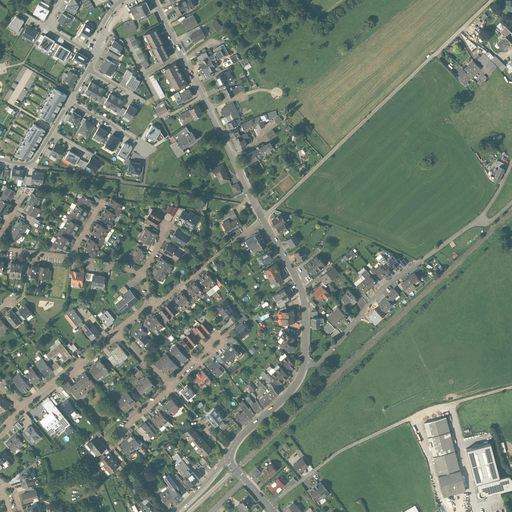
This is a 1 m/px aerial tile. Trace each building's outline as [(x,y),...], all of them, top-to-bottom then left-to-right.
[(69,0),(65,9),(75,14),(80,6),(76,0),(69,0)] [(90,0),(81,0),(88,12),(95,8),(90,0)] [(186,0),(181,3),(185,11),(186,11),(194,7),(190,0),(186,0)] [(151,12),(146,1),(130,9),(131,12),(134,18),(135,19),(151,12)] [(185,11),(181,3),(179,4),(174,7),(178,15),(185,11)] [(37,11),(35,14),(44,19),(49,10),(47,9),(39,4),(38,4),(35,10),(37,11)] [(62,14),(58,20),(67,25),(71,19),(62,14)] [(197,24),(193,15),(185,19),(183,20),(187,29),(197,24)] [(13,29),(20,18),(16,16),(7,26),(11,29),(12,29),(13,29)] [(21,26),(24,21),(20,18),(13,29),(17,32),(21,26)] [(136,27),(132,19),(131,19),(128,21),(122,24),(127,35),(135,30),(136,27)] [(222,28),(216,21),(211,24),(217,32),(222,28)] [(85,24),(78,36),(86,40),(93,28),(85,24)] [(28,25),(22,36),(25,37),(25,38),(28,40),(28,39),(31,41),(33,37),(37,31),(28,25)] [(187,36),(190,35),(201,29),(199,26),(186,33),(187,36)] [(508,33),(510,31),(508,29),(505,26),(500,31),(503,33),(501,36),(503,38),(508,33)] [(144,34),(151,48),(162,43),(163,42),(155,28),(144,34)] [(205,36),(201,29),(190,35),(194,42),(205,36)] [(508,33),(503,38),(509,44),(511,41),(511,36),(508,33)] [(55,40),(45,35),(44,36),(41,42),(39,45),(49,51),(50,48),(54,42),(55,40)] [(136,39),(134,36),(129,38),(144,68),(149,65),(146,59),(135,39),(136,39)] [(503,49),(509,44),(503,38),(497,43),(503,49)] [(118,42),(114,40),(112,44),(110,47),(119,52),(120,49),(121,50),(123,47),(122,46),(122,45),(118,42)] [(169,57),(162,43),(151,48),(150,49),(158,62),(169,57)] [(217,52),(213,54),(216,60),(222,57),(223,59),(229,55),(223,44),(215,49),(217,52)] [(56,52),(55,55),(59,57),(65,48),(61,45),(60,45),(56,52)] [(119,52),(110,47),(109,49),(107,52),(111,55),(117,58),(120,53),(119,52)] [(65,48),(59,57),(64,60),(66,58),(70,51),(70,50),(65,48)] [(77,51),(72,61),(77,64),(83,54),(77,51)] [(203,53),(196,56),(204,71),(209,68),(210,70),(214,67),(214,66),(212,62),(216,60),(213,54),(208,56),(205,51),(203,53)] [(484,66),(485,64),(490,60),(483,53),(480,56),(478,54),(475,57),(484,66)] [(83,54),(77,64),(83,67),(88,57),(83,54)] [(236,54),(230,58),(234,64),(240,60),(236,54)] [(494,56),(491,59),(501,70),(505,65),(495,55),(494,56)] [(111,62),(105,58),(102,63),(115,71),(117,65),(111,62)] [(472,60),(463,69),(471,76),(471,77),(480,68),(472,60)] [(497,67),(490,60),(485,64),(488,66),(486,68),(491,72),(497,67)] [(115,71),(102,63),(99,69),(105,72),(111,76),(115,71)] [(179,69),(176,63),(165,68),(166,70),(164,71),(168,78),(170,81),(169,81),(173,88),(175,86),(175,88),(184,84),(183,82),(185,81),(183,77),(182,77),(181,75),(182,74),(180,71),(179,72),(178,69),(179,69)] [(210,70),(209,68),(204,71),(201,72),(204,77),(212,73),(210,70)] [(466,80),(471,76),(463,69),(462,68),(458,72),(461,76),(466,81),(466,80)] [(123,77),(128,81),(132,74),(133,73),(127,70),(124,76),(123,77)] [(71,83),(73,84),(78,76),(74,73),(69,71),(64,79),(71,83)] [(234,82),(228,71),(216,77),(222,89),(231,85),(230,84),(234,82)] [(132,74),(128,81),(126,85),(135,89),(139,81),(135,79),(136,77),(132,74)] [(165,96),(153,74),(149,77),(160,99),(165,96)] [(466,81),(461,76),(458,79),(465,86),(469,83),(466,80),(466,81)] [(88,87),(85,93),(92,96),(98,86),(91,82),(88,87)] [(231,85),(222,89),(225,94),(233,90),(233,89),(231,85)] [(98,86),(92,96),(99,100),(102,95),(105,90),(98,86)] [(238,88),(233,89),(233,90),(235,94),(242,90),(241,86),(237,87),(238,88)] [(54,88),(49,97),(61,104),(66,95),(54,88)] [(193,96),(189,89),(179,95),(183,101),(193,96)] [(233,90),(225,94),(227,98),(235,94),(233,90)] [(183,101),(179,95),(178,92),(173,95),(178,104),(183,101)] [(107,99),(104,104),(111,108),(117,97),(110,93),(107,99)] [(49,97),(44,105),(56,113),(61,104),(49,97)] [(117,97),(111,108),(118,112),(121,107),(124,101),(117,97)] [(167,109),(163,103),(154,109),(156,111),(155,111),(158,117),(168,111),(167,109)] [(239,117),(233,104),(222,109),(226,116),(228,122),(238,117),(239,117)] [(44,105),(39,114),(51,122),(56,113),(44,105)] [(126,110),(123,115),(131,120),(137,109),(129,105),(126,110)] [(190,109),(190,110),(194,118),(202,114),(197,105),(190,109)] [(183,124),(194,118),(190,110),(178,116),(183,124)] [(70,115),(68,120),(76,124),(81,116),(73,111),(70,115)] [(275,111),(260,116),(262,120),(277,116),(275,111)] [(260,116),(247,122),(250,129),(253,127),(253,129),(255,128),(256,130),(265,126),(262,120),(260,116)] [(240,121),(238,117),(228,122),(227,123),(229,128),(238,124),(240,121)] [(82,124),(78,131),(88,136),(89,133),(93,126),(94,124),(85,119),(82,124)] [(246,122),(241,125),(242,127),(244,131),(245,131),(250,129),(247,122),(246,122)] [(33,124),(25,139),(36,146),(45,131),(33,124)] [(152,125),(146,135),(155,141),(155,139),(158,141),(159,142),(165,137),(160,131),(161,130),(152,125)] [(99,126),(93,137),(101,141),(102,141),(105,136),(108,131),(99,126)] [(186,134),(191,143),(196,140),(191,132),(189,133),(186,127),(169,138),(171,143),(169,144),(177,157),(183,153),(181,149),(182,149),(176,140),(186,134)] [(244,131),(242,127),(238,129),(241,135),(246,133),(245,131),(244,131)] [(238,129),(229,133),(233,140),(238,137),(241,135),(238,129)] [(276,134),(272,129),(266,134),(270,139),(271,138),(272,138),(276,134)] [(240,140),(244,138),(249,137),(247,132),(246,133),(241,135),(238,137),(240,140)] [(112,134),(105,146),(114,151),(115,148),(119,142),(120,139),(112,134)] [(191,143),(186,134),(176,140),(182,149),(191,143)] [(238,137),(233,140),(238,150),(246,145),(245,143),(246,142),(244,138),(240,140),(238,137)] [(25,139),(15,155),(30,157),(36,146),(25,139)] [(121,149),(118,154),(126,159),(128,155),(131,149),(132,147),(132,146),(130,146),(129,146),(129,148),(127,147),(129,145),(124,142),(121,149)] [(272,147),(270,142),(261,146),(260,147),(265,155),(271,151),(269,148),(272,147)] [(57,143),(50,154),(58,159),(65,147),(57,143)] [(260,147),(261,146),(260,144),(256,147),(257,149),(254,150),(258,158),(265,155),(260,147)] [(69,150),(64,158),(75,164),(76,163),(79,158),(80,157),(69,150)] [(258,158),(254,150),(247,154),(246,151),(240,154),(245,165),(258,158)] [(151,152),(149,158),(156,161),(158,155),(151,152)] [(88,163),(87,165),(96,170),(101,162),(92,157),(88,163)] [(79,158),(76,163),(82,166),(85,161),(79,158)] [(130,167),(129,172),(140,174),(140,172),(141,167),(142,163),(130,161),(130,167)] [(229,179),(222,165),(209,170),(211,175),(214,174),(215,175),(216,177),(218,176),(221,183),(229,179)] [(492,180),(498,183),(504,169),(504,168),(502,167),(499,166),(497,169),(495,168),(493,173),(492,172),(490,177),(492,180)] [(13,169),(11,178),(22,180),(23,173),(24,171),(13,169)] [(32,178),(31,183),(43,185),(45,172),(33,171),(32,178)] [(240,190),(237,184),(232,186),(235,193),(240,190)] [(26,187),(21,186),(17,192),(21,195),(23,191),(26,187)] [(15,192),(6,187),(0,197),(0,198),(1,199),(8,203),(15,192)] [(32,193),(32,192),(30,195),(27,201),(29,202),(37,207),(42,198),(32,193)] [(92,206),(95,201),(92,200),(84,195),(81,200),(92,206)] [(119,210),(122,205),(111,198),(108,203),(119,210)] [(8,203),(1,199),(0,200),(0,211),(1,212),(4,214),(10,204),(8,203)] [(37,207),(29,202),(24,210),(27,212),(35,217),(40,208),(37,207)] [(85,216),(88,211),(81,207),(77,204),(77,205),(74,209),(85,216)] [(169,207),(166,212),(173,216),(178,208),(169,207)] [(114,220),(117,215),(113,212),(106,208),(103,213),(114,220)] [(82,221),(85,216),(74,209),(71,214),(82,221)] [(159,220),(163,214),(159,212),(159,213),(153,209),(150,215),(159,220)] [(199,217),(190,212),(189,214),(183,211),(179,218),(186,222),(184,225),(192,229),(199,217)] [(231,223),(238,219),(233,211),(222,218),(224,222),(228,219),(231,223)] [(112,224),(114,220),(103,213),(100,218),(108,223),(111,225),(112,224)] [(286,221),(281,214),(272,220),(276,227),(284,222),(286,221)] [(156,227),(159,220),(150,215),(146,221),(150,223),(156,227)] [(32,220),(28,218),(25,222),(28,224),(29,223),(33,226),(34,225),(35,223),(35,222),(32,220)] [(25,222),(19,219),(14,226),(22,231),(25,232),(29,225),(28,224),(25,222)] [(77,231),(80,226),(72,221),(69,219),(66,224),(77,231)] [(242,226),(238,219),(231,223),(228,219),(224,222),(222,223),(229,234),(242,226)] [(284,222),(276,227),(280,234),(288,230),(284,222)] [(105,235),(109,230),(105,228),(98,223),(94,228),(105,235)] [(74,235),(77,231),(66,224),(63,229),(74,235)] [(22,231),(14,226),(9,235),(12,237),(16,239),(17,239),(19,236),(21,237),(21,235),(23,236),(24,235),(21,233),(22,231)] [(149,229),(145,227),(144,227),(138,238),(144,241),(150,244),(151,245),(157,234),(149,229)] [(103,238),(105,235),(94,228),(91,233),(100,238),(103,240),(103,238)] [(183,234),(177,230),(171,239),(183,246),(189,237),(188,237),(183,234)] [(248,243),(250,246),(263,239),(259,232),(247,239),(249,242),(248,243)] [(68,245),(71,240),(64,236),(60,234),(57,239),(68,245)] [(299,243),(294,235),(286,240),(291,247),(299,243)] [(97,250),(100,245),(97,243),(89,238),(86,243),(97,250)] [(65,250),(68,245),(57,239),(54,243),(58,246),(65,250)] [(267,245),(263,239),(250,246),(254,252),(259,249),(267,245)] [(95,253),(97,250),(86,243),(83,248),(91,253),(94,255),(95,253)] [(177,249),(168,244),(163,253),(172,258),(176,260),(181,252),(181,251),(177,249)] [(146,251),(137,245),(130,256),(136,260),(140,262),(147,251),(146,251)] [(307,255),(303,248),(302,248),(294,253),(299,261),(307,255)] [(272,258),(268,251),(260,256),(265,263),(272,258)] [(319,259),(316,256),(305,265),(309,269),(309,270),(310,269),(314,273),(325,264),(320,258),(319,259)] [(392,256),(387,261),(393,268),(398,263),(396,261),(392,256)] [(171,263),(160,257),(155,266),(156,266),(168,273),(169,274),(174,265),(171,263)] [(382,265),(388,272),(393,268),(387,261),(383,257),(379,261),(382,265)] [(401,262),(398,259),(396,261),(398,263),(402,267),(404,265),(401,262)] [(264,270),(269,278),(278,272),(280,271),(276,264),(264,270)] [(41,266),(32,265),(32,268),(31,276),(31,277),(39,278),(41,266)] [(388,272),(382,265),(375,271),(378,274),(382,278),(388,272)] [(49,267),(41,266),(39,278),(47,279),(47,278),(48,270),(49,267)] [(168,273),(156,266),(155,268),(154,269),(152,271),(153,272),(151,275),(163,281),(168,273)] [(331,269),(331,268),(328,271),(320,277),(325,283),(337,273),(332,268),(331,269)] [(365,279),(363,280),(370,288),(377,282),(374,280),(368,273),(366,270),(361,274),(365,279)] [(376,276),(370,270),(368,273),(374,280),(377,277),(376,276)] [(80,272),(73,271),(73,272),(72,278),(71,284),(82,286),(83,279),(84,273),(84,271),(80,271),(80,272)] [(208,272),(204,275),(213,287),(216,284),(213,279),(208,272)] [(283,281),(278,272),(269,278),(274,286),(283,281)] [(409,277),(409,278),(413,283),(416,287),(421,283),(414,273),(409,277)] [(105,276),(93,275),(92,281),(91,285),(104,286),(105,276)] [(209,290),(213,287),(204,275),(200,279),(205,285),(209,290)] [(363,294),(370,288),(363,280),(361,278),(354,284),(363,294)] [(416,287),(413,283),(409,278),(402,284),(405,289),(404,290),(407,294),(416,287)] [(195,282),(191,285),(200,297),(204,294),(200,289),(195,282)] [(402,284),(401,283),(397,286),(402,291),(404,290),(405,289),(402,284)] [(326,287),(324,289),(328,293),(333,289),(329,284),(326,287)] [(196,300),(200,297),(191,285),(187,289),(192,295),(196,300)] [(209,290),(205,285),(200,289),(204,294),(209,290)] [(324,289),(322,286),(317,291),(314,294),(320,300),(323,296),(325,298),(329,294),(328,293),(324,289)] [(124,295),(129,291),(125,287),(120,291),(124,295)] [(273,295),(277,300),(287,293),(285,290),(283,288),(273,295)] [(388,294),(390,296),(393,299),(398,293),(394,289),(388,294)] [(138,300),(130,290),(129,291),(124,295),(125,296),(115,304),(120,310),(121,310),(124,314),(130,309),(129,308),(138,300)] [(357,300),(348,291),(340,298),(349,308),(357,300)] [(183,292),(179,296),(188,307),(191,304),(188,299),(183,292)] [(289,297),(287,293),(277,300),(280,305),(290,298),(289,297)] [(196,300),(192,295),(188,299),(191,304),(192,304),(196,300)] [(184,310),(188,307),(179,296),(175,299),(180,306),(184,310)] [(388,299),(386,297),(378,304),(388,314),(391,311),(389,308),(393,304),(390,301),(393,299),(390,296),(388,299)] [(242,318),(225,299),(216,307),(217,309),(217,310),(225,319),(226,319),(227,320),(230,318),(235,323),(238,321),(242,318)] [(169,303),(164,307),(172,316),(177,311),(174,308),(169,303)] [(32,313),(26,305),(24,305),(19,309),(19,310),(26,318),(31,314),(32,313)] [(166,320),(172,316),(164,307),(159,311),(163,316),(166,320)] [(343,312),(338,307),(328,317),(337,326),(347,316),(343,312)] [(82,321),(72,309),(67,314),(76,325),(81,321),(81,322),(82,321)] [(281,311),(283,318),(293,315),(295,315),(293,309),(281,311)] [(26,318),(19,310),(16,312),(23,320),(26,318)] [(114,320),(106,310),(99,317),(104,323),(107,327),(113,322),(112,321),(114,320)] [(14,314),(12,311),(5,316),(14,327),(21,322),(14,314)] [(23,320),(16,312),(14,314),(21,322),(22,323),(24,321),(23,320)] [(89,319),(92,323),(96,320),(92,315),(88,318),(89,319)] [(154,315),(150,319),(159,329),(163,326),(158,320),(155,316),(154,315)] [(294,322),(293,315),(283,318),(281,318),(282,325),(294,322)] [(317,317),(312,317),(312,326),(314,326),(314,328),(319,328),(319,326),(320,326),(320,322),(324,322),(323,317),(317,317)] [(92,323),(89,319),(83,324),(83,325),(88,331),(86,333),(91,340),(100,333),(92,323)] [(154,333),(159,329),(150,319),(146,322),(146,323),(150,327),(154,333)] [(208,324),(205,320),(200,325),(208,334),(213,329),(208,324)] [(245,322),(243,320),(240,323),(233,329),(241,338),(248,331),(248,329),(250,327),(245,322)] [(335,328),(329,322),(323,328),(329,334),(335,328)] [(142,326),(141,325),(131,334),(136,339),(137,338),(138,339),(145,336),(148,333),(147,332),(142,326)] [(208,334),(200,325),(194,329),(197,333),(202,338),(208,334)] [(280,336),(284,339),(290,343),(294,338),(284,330),(280,336)] [(194,336),(191,333),(185,337),(193,346),(198,342),(194,336)] [(149,341),(145,336),(138,339),(137,338),(136,339),(135,340),(142,348),(149,341)] [(193,346),(185,337),(180,342),(184,346),(188,351),(193,346)] [(294,345),(290,343),(284,339),(280,344),(290,351),(294,345)] [(236,341),(232,345),(236,350),(240,346),(236,341)] [(71,356),(61,343),(47,354),(50,358),(59,352),(61,354),(60,354),(65,361),(71,356)] [(69,344),(67,345),(72,352),(77,348),(74,344),(71,346),(69,344)] [(128,356),(119,345),(110,352),(115,358),(118,361),(122,358),(124,360),(128,356)] [(177,346),(176,345),(171,349),(172,351),(176,355),(183,363),(188,358),(181,351),(177,346)] [(232,345),(226,350),(234,359),(240,354),(236,350),(232,345)] [(226,350),(220,355),(220,356),(224,360),(229,365),(234,359),(226,350)] [(176,355),(172,351),(167,355),(171,359),(176,355)] [(167,355),(167,354),(162,359),(174,372),(179,367),(171,359),(167,355)] [(224,360),(220,356),(216,359),(217,360),(220,364),(224,360)] [(287,356),(282,360),(286,364),(290,369),(295,365),(287,356)] [(43,359),(42,358),(36,363),(46,376),(52,371),(47,364),(43,359)] [(174,372),(162,359),(157,363),(157,364),(161,368),(169,376),(174,372)] [(105,365),(100,360),(96,363),(97,364),(90,370),(97,378),(102,373),(104,376),(110,371),(105,365)] [(215,362),(213,361),(207,366),(217,377),(223,372),(219,366),(215,362)] [(108,363),(105,365),(110,371),(110,372),(113,369),(108,363)] [(139,371),(136,367),(131,371),(135,375),(140,371),(139,371)] [(280,367),(276,371),(284,380),(288,376),(283,370),(280,367)] [(38,375),(32,369),(26,374),(30,379),(32,382),(35,385),(41,379),(38,375)] [(210,380),(202,370),(194,377),(203,387),(210,380)] [(269,382),(273,378),(265,371),(261,374),(269,382)] [(279,384),(284,380),(276,371),(271,375),(274,378),(279,384)] [(94,384),(84,372),(79,376),(81,379),(72,386),(70,388),(73,392),(78,397),(94,384)] [(20,376),(19,374),(12,379),(24,393),(30,388),(25,382),(20,376)] [(156,386),(145,374),(145,375),(137,382),(140,385),(136,388),(144,397),(153,388),(156,386)] [(68,381),(62,386),(69,395),(73,392),(70,388),(72,386),(68,381)] [(251,381),(247,384),(253,391),(256,388),(251,381)] [(267,391),(267,392),(273,398),(279,393),(271,384),(268,386),(270,388),(269,390),(267,388),(265,390),(267,391)] [(196,395),(187,385),(180,391),(188,401),(191,398),(192,398),(196,395)] [(129,391),(127,392),(134,400),(136,398),(129,391)] [(127,392),(126,392),(123,395),(124,397),(117,403),(125,412),(136,403),(134,400),(127,392)] [(265,405),(273,398),(267,392),(259,398),(265,405)] [(248,396),(246,398),(257,412),(262,407),(257,400),(254,403),(248,396)] [(9,404),(2,397),(1,398),(0,398),(0,408),(3,411),(9,404)] [(41,403),(50,414),(52,412),(61,424),(65,428),(70,423),(55,405),(57,403),(52,397),(49,399),(48,397),(41,403)] [(180,408),(171,398),(163,406),(169,413),(172,416),(180,408)] [(236,402),(237,404),(238,405),(239,404),(250,417),(255,414),(250,407),(248,408),(247,406),(240,398),(236,402)] [(62,404),(72,416),(78,411),(73,405),(68,399),(62,404)] [(243,424),(250,417),(239,404),(238,405),(237,404),(233,407),(238,413),(241,410),(243,412),(240,414),(239,413),(236,415),(243,424)] [(163,406),(161,408),(166,414),(167,415),(169,413),(163,406)] [(220,414),(215,408),(205,416),(210,422),(220,414)] [(162,414),(160,411),(155,415),(164,424),(168,420),(162,414)] [(61,424),(52,412),(50,414),(40,421),(50,434),(56,430),(55,429),(61,424)] [(224,419),(220,414),(210,422),(215,427),(224,419)] [(164,424),(155,415),(151,419),(160,428),(164,424)] [(465,490),(446,418),(425,424),(444,496),(465,490)] [(147,424),(145,421),(137,428),(142,434),(147,440),(155,433),(147,424)] [(149,422),(147,424),(155,433),(157,431),(149,422)] [(24,431),(24,433),(32,443),(40,436),(37,432),(38,431),(38,430),(37,429),(35,429),(34,429),(31,425),(29,427),(28,427),(25,430),(25,431),(24,431)] [(198,433),(191,426),(181,436),(184,440),(187,437),(190,441),(198,433)] [(99,429),(92,434),(95,437),(96,435),(99,438),(103,434),(99,429)] [(126,438),(127,439),(136,449),(140,445),(136,441),(137,440),(131,433),(126,438)] [(205,441),(198,433),(190,441),(189,442),(196,450),(205,441)] [(17,434),(16,434),(7,441),(14,450),(23,443),(22,442),(17,434)] [(99,438),(96,435),(95,437),(86,444),(91,450),(96,445),(101,441),(99,438)] [(136,449),(127,439),(121,445),(124,448),(128,452),(131,456),(137,451),(136,449)] [(96,445),(91,450),(96,455),(98,454),(100,452),(106,447),(101,441),(96,445)] [(212,449),(205,441),(196,450),(194,451),(198,455),(201,453),(204,457),(212,449)] [(501,491),(511,488),(511,479),(509,476),(500,478),(490,443),(467,450),(478,491),(477,494),(478,496),(480,497),(483,498),(485,497),(486,495),(501,491)] [(14,460),(5,450),(0,453),(0,462),(4,459),(8,465),(14,460)] [(113,457),(109,453),(106,455),(101,460),(100,461),(103,465),(113,457)] [(116,461),(113,457),(103,465),(107,469),(116,461)] [(308,466),(302,458),(293,465),(300,473),(308,466)] [(128,464),(124,460),(120,465),(123,469),(128,464)] [(188,477),(193,472),(182,460),(177,464),(186,475),(188,477)] [(120,465),(116,461),(107,469),(111,473),(120,465)] [(186,475),(177,464),(175,466),(178,470),(178,471),(184,479),(186,478),(184,476),(186,475)] [(276,471),(270,464),(268,466),(267,465),(266,465),(265,467),(264,468),(265,469),(263,470),(266,473),(264,475),(265,476),(268,479),(276,471)] [(261,472),(256,468),(251,472),(256,477),(261,472)] [(20,476),(22,482),(32,478),(30,469),(29,469),(25,472),(25,474),(20,476)] [(193,472),(188,477),(194,484),(199,480),(193,472)] [(182,481),(175,473),(173,476),(176,479),(176,480),(181,485),(183,484),(184,483),(182,481)] [(164,479),(171,488),(175,489),(176,489),(175,487),(177,486),(169,475),(164,479)] [(189,489),(194,484),(188,477),(186,475),(184,476),(186,478),(184,479),(182,481),(184,483),(183,484),(185,486),(186,486),(189,489)] [(34,484),(32,478),(22,482),(23,487),(25,487),(33,484),(34,484)] [(297,482),(294,478),(288,483),(290,485),(291,486),(297,482)] [(284,485),(278,479),(276,481),(275,480),(271,484),(272,484),(269,487),(275,493),(278,491),(279,492),(282,488),(282,487),(284,485)] [(317,483),(314,485),(323,496),(324,497),(329,493),(325,488),(320,482),(318,484),(317,483)] [(317,500),(323,496),(314,485),(311,487),(312,488),(310,490),(314,496),(317,500)] [(169,490),(167,488),(160,494),(168,504),(176,499),(171,493),(169,490)] [(169,490),(171,493),(176,499),(181,496),(175,489),(171,488),(169,490)] [(38,496),(36,489),(34,490),(28,492),(22,493),(25,502),(33,499),(33,498),(38,496)] [(251,505),(246,499),(240,504),(246,510),(251,505)] [(160,511),(149,500),(149,501),(145,505),(144,505),(146,508),(149,511),(147,511),(160,511)] [(300,511),(294,502),(284,510),(286,511),(300,511)] [(246,510),(240,504),(240,503),(237,506),(240,509),(239,510),(240,511),(246,511),(248,511),(246,510)]
